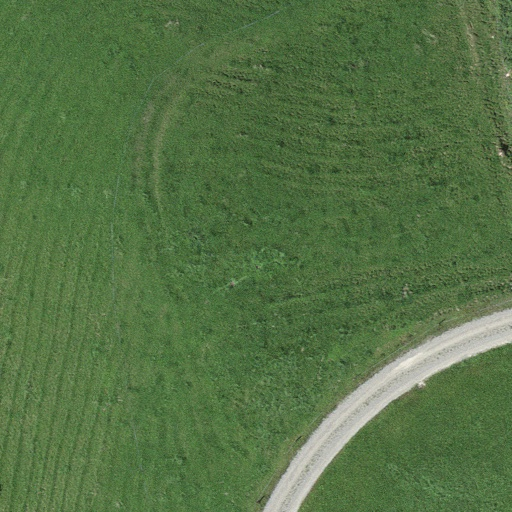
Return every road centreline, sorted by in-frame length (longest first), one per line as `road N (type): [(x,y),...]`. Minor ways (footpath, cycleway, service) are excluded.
road 1 (track): [(338,0),(178,77),(153,119),(143,162),(149,212),(222,462),(265,511)]
road 2 (track): [(276,511),(405,371),(511,329)]
